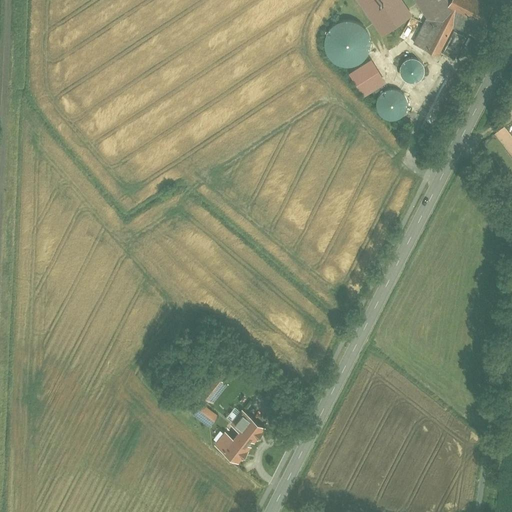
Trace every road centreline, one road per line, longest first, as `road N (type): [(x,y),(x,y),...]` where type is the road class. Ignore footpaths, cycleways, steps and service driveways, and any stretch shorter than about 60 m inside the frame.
road 1 (tertiary): [(458,137),(269,511)]
road 2 (unclassified): [(511,304),(480,511)]
